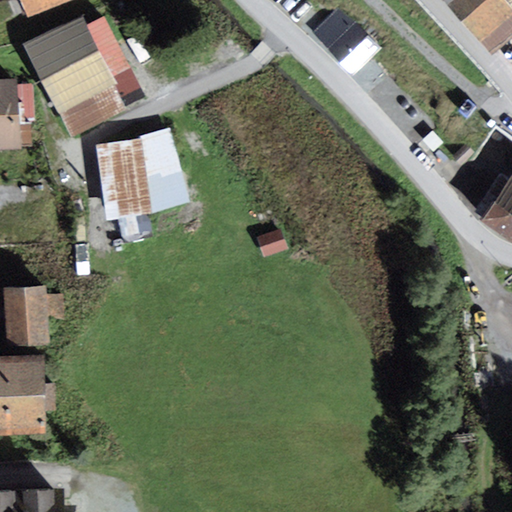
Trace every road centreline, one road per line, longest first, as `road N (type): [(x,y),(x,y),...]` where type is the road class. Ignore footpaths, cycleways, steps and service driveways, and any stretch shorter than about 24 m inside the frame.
road 1 (residential): [(252,0),(463,224),(511,255)]
road 2 (track): [(286,33),(257,58),(83,143),(78,157),(96,224)]
